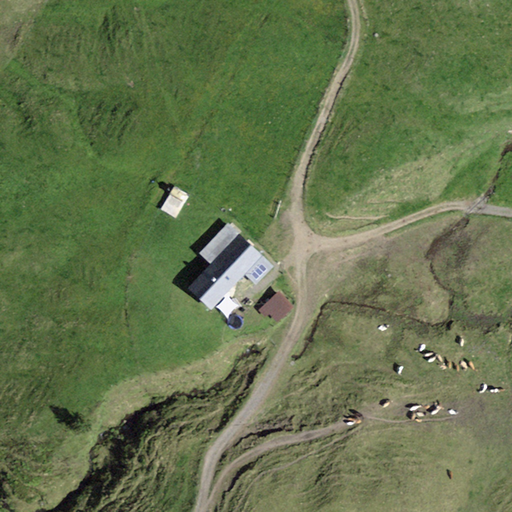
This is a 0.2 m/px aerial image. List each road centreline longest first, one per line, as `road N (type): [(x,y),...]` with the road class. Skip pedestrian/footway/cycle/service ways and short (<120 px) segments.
road 1 (track): [(200,511),(214,456),(303,308),(308,284),(294,195),(352,55),(350,0)]
road 2 (track): [(204,505),(251,451),(278,440),(381,410),(455,403)]
road 3 (track): [(305,250),(448,210),(511,214)]
